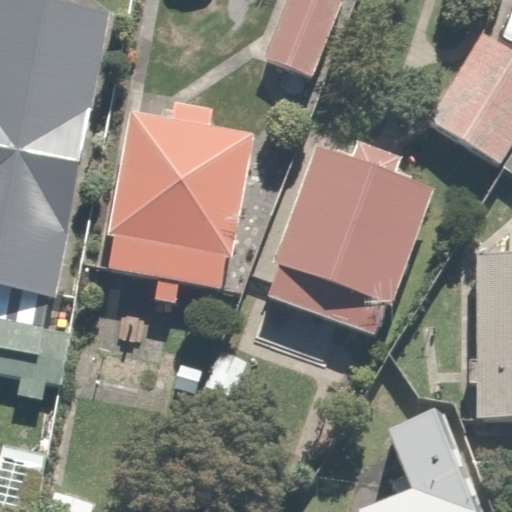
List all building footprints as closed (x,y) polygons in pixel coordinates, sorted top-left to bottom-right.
[(83,342),(67,339),(73,302),(117,34),(119,21),(44,9),(44,0),(0,0),(0,378),(39,385),(75,391),(83,342)] [(360,12),(330,0),(294,0),(266,71),(326,95),(360,12)] [(511,61),(484,46),(436,132),(511,173),(511,61)] [(189,107),(185,135),(136,127),(110,285),(242,307),(268,149),(221,141),(226,113),(189,107)] [(451,181),(330,138),(271,304),(393,347),(451,181)] [(511,269),(483,269),(480,428),(511,428),(511,269)] [(423,511),(500,511),(482,444),(410,463),(423,511)] [(44,511),(56,472),(10,459),(0,494),(0,511),(44,511)] [(113,511),(66,496),(60,511),(113,511)]
